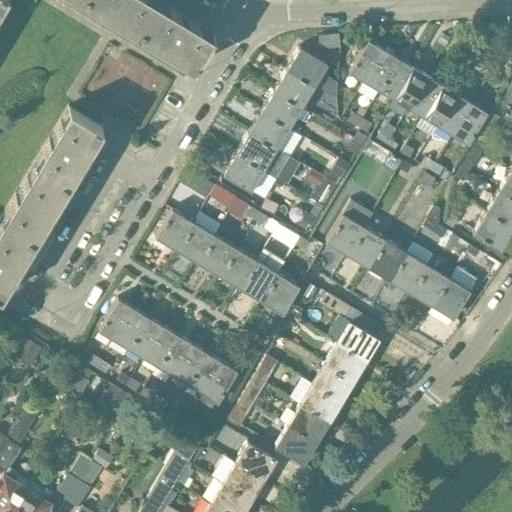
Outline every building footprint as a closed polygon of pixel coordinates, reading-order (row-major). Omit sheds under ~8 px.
[(153,0),(84,0),(135,31),(153,0)] [(212,32),(159,0),(153,0),(135,31),(192,65),(201,49),(212,32)] [(354,35),(346,31),(341,40),(348,44),(354,35)] [(337,32),(317,34),(319,47),(338,45),(337,32)] [(362,78),(381,46),(366,37),(347,69),(362,78)] [(298,44),(285,66),(312,83),(326,61),(298,44)] [(376,87),(396,55),(381,46),(362,78),(376,87)] [(391,95),(410,64),(396,55),(376,87),(391,95)] [(401,113),(406,104),(425,73),(410,64),(391,95),(386,104),(401,113)] [(285,66),(272,87),(300,104),(312,83),(285,66)] [(421,113),(440,81),(425,73),(406,104),(421,113)] [(455,90),(440,81),(421,113),(435,122),(455,90)] [(272,87),(259,108),(287,125),(300,104),(272,87)] [(469,99),(455,90),(435,122),(450,131),(469,99)] [(504,94),(498,103),(506,107),(511,98),(504,94)] [(485,109),(469,99),(450,131),(466,141),(485,109)] [(67,105),(33,161),(66,181),(100,124),(67,105)] [(259,108),(247,129),(274,145),(287,125),(259,108)] [(489,109),(481,121),(483,122),(490,126),(498,114),(489,109)] [(351,111),(347,118),(354,123),(359,115),(351,111)] [(369,121),(359,115),(354,123),(365,129),(369,121)] [(485,136),(490,127),(490,126),(483,122),(477,131),(485,136)] [(247,129),(234,150),(262,167),(274,145),(247,129)] [(364,135),(356,130),(351,139),(358,143),(364,135)] [(378,131),(375,136),(373,139),(382,144),(387,136),(378,131)] [(369,136),(360,150),(393,171),(397,165),(401,158),(391,151),(391,150),(382,144),(373,139),(369,136)] [(396,142),(387,136),(382,144),(391,150),(396,142)] [(358,143),(351,139),(345,148),(353,153),(358,143)] [(403,142),(401,146),(399,150),(408,156),(412,148),(403,142)] [(234,150),(221,171),(249,188),(262,167),(234,150)] [(424,155),(419,162),(428,167),(432,160),(424,155)] [(334,166),(342,171),(348,161),(340,157),(334,166)] [(465,157),(460,166),(467,170),(473,161),(465,157)] [(410,163),(401,158),(397,165),(406,171),(410,163)] [(442,165),(432,160),(428,167),(437,173),(442,165)] [(33,161),(0,215),(0,217),(32,237),(66,181),(33,161)] [(184,165),(176,177),(206,195),(214,183),(184,165)] [(467,170),(460,166),(454,174),(462,179),(467,170)] [(511,169),(509,167),(496,188),(511,197),(511,169)] [(433,177),(424,172),(419,179),(429,185),(433,177)] [(511,224),(511,197),(496,188),(483,209),(511,226),(511,224)] [(315,198),(323,203),(328,193),(320,189),(315,198)] [(230,203),(234,195),(225,190),(221,198),(230,203)] [(315,200),(309,211),(316,215),(322,204),(315,200)] [(242,211),(251,216),(255,208),(247,203),(242,211)] [(432,203),(424,215),(437,223),(438,206),(432,203)] [(192,219),(170,206),(153,234),(175,247),(192,219)] [(265,214),(255,208),(251,216),(260,222),(265,214)] [(511,226),(483,209),(471,230),(498,247),(511,226)] [(341,211),(324,238),(345,251),(362,223),(341,211)] [(443,220),(451,225),(456,217),(448,213),(443,220)] [(0,217),(0,290),(32,237),(0,217)] [(196,259),(213,232),(192,219),(175,247),(196,259)] [(383,236),(362,223),(345,251),(366,264),(383,236)] [(441,236),(449,242),(455,233),(446,228),(441,236)] [(213,232),(196,259),(217,272),(233,244),(213,232)] [(307,240),(297,234),(293,241),(302,247),(307,240)] [(383,236),(366,264),(387,276),(404,249),(383,236)] [(465,241),(458,236),(453,243),(461,248),(465,241)] [(255,257),(233,244),(217,272),(238,285),(255,257)] [(404,249),(387,276),(408,289),(425,261),(404,249)] [(255,257),(238,285),(259,297),(275,269),(255,257)] [(445,274),(425,261),(408,289),(429,301),(445,274)] [(297,283),(275,269),(259,297),(280,310),(297,283)] [(468,287),(445,274),(429,301),(451,315),(468,287)] [(349,305),(325,290),(318,301),(342,316),(349,305)] [(131,304),(116,295),(97,327),(112,336),(131,304)] [(146,313),(131,304),(112,336),(127,345),(146,313)] [(161,322),(146,313),(127,345),(142,354),(161,322)] [(377,336),(348,318),(335,339),(364,357),(377,336)] [(176,331),(161,322),(142,354),(156,363),(176,331)] [(190,340),(176,331),(156,363),(171,372),(190,340)] [(22,333),(11,350),(30,363),(42,345),(22,333)] [(364,357),(335,339),(323,360),(352,377),(364,357)] [(205,349),(190,340),(171,372),(185,380),(205,349)] [(219,358),(205,349),(185,380),(200,390),(219,358)] [(91,352),(86,360),(94,365),(99,357),(91,352)] [(275,359),(265,352),(260,361),(271,367),(275,359)] [(108,363),(99,357),(94,365),(104,371),(108,363)] [(235,367),(219,358),(200,390),(216,399),(235,367)] [(352,377),(323,360),(310,380),(339,398),(352,377)] [(271,367),(260,361),(255,369),(266,375),(271,367)] [(266,375),(255,369),(251,376),(262,382),(266,375)] [(120,370),(115,378),(124,383),(129,376),(120,370)] [(138,381),(129,376),(124,383),(133,389),(138,381)] [(262,382),(251,376),(246,384),(257,391),(262,382)] [(339,398),(310,380),(298,401),(327,419),(339,398)] [(0,461),(3,463),(35,411),(33,409),(46,388),(38,383),(0,443),(0,461)] [(257,391),(246,384),(241,392),(252,399),(257,391)] [(149,388),(144,396),(153,401),(157,393),(149,388)] [(252,399),(241,392),(237,400),(247,406),(252,399)] [(167,399),(157,393),(153,401),(163,407),(167,399)] [(247,406),(237,400),(232,408),(243,414),(247,406)] [(327,419),(298,401),(285,422),(314,439),(327,419)] [(121,406),(110,424),(123,433),(135,414),(121,406)] [(178,406),(173,413),(182,419),(187,411),(178,406)] [(243,414),(232,408),(228,415),(238,421),(243,414)] [(196,417),(187,411),(182,419),(191,424),(196,417)] [(185,463),(188,460),(202,437),(179,423),(166,415),(160,424),(181,437),(143,498),(158,507),(158,508),(170,488),(177,476),(185,463)] [(314,439),(285,422),(273,443),(302,460),(314,439)] [(275,455),(246,438),(233,459),(262,477),(275,455)] [(64,496),(88,457),(78,451),(54,490),(64,496)] [(74,503),(99,464),(88,457),(64,496),(74,503)] [(262,477),(233,459),(220,480),(249,497),(262,477)] [(193,468),(185,463),(177,476),(185,481),(193,468)] [(0,511),(7,511),(24,485),(13,478),(16,473),(5,467),(0,473),(0,511)] [(240,511),(249,497),(220,480),(208,501),(226,511),(240,511)] [(24,485),(7,511),(39,511),(50,495),(42,490),(39,494),(24,485)] [(175,491),(170,488),(158,508),(158,507),(155,511),(157,511),(161,511),(166,505),(175,491)] [(154,511),(155,511),(158,507),(143,498),(136,511),(154,511)] [(226,511),(208,501),(201,511),(226,511)] [(94,511),(80,502),(73,511),(94,511)]
